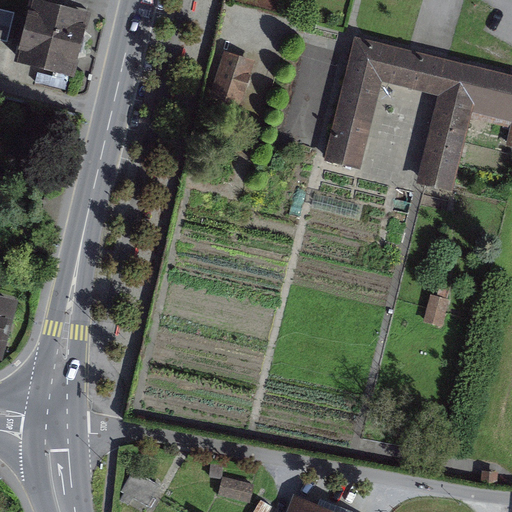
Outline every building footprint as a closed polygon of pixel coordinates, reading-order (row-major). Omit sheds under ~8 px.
[(89,10),(48,0),(31,0),(17,59),(73,72),(89,10)] [(511,80),(353,42),(325,158),(360,166),(381,80),(439,94),(418,180),(447,187),(466,109),(511,120),(511,80)] [(238,104),(251,64),(225,55),(211,95),(238,104)] [(430,295),(423,322),(443,327),(450,299),(430,295)] [(0,363),(2,364),(17,305),(0,300),(0,363)] [(155,484),(131,471),(121,490),(145,502),(155,484)] [(322,511),(292,501),(288,511),(322,511)]
